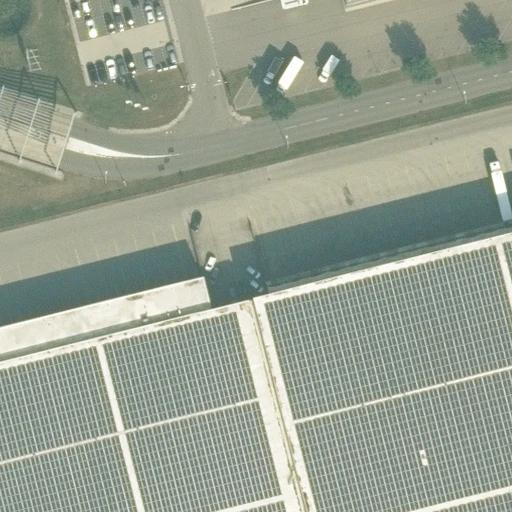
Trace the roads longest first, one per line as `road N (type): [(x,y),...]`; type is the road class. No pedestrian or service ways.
road 1 (unknown): [(316,511),(251,258),(234,225),(202,198),(103,199),(0,229)]
road 2 (tertiary): [(221,147),(511,73)]
road 3 (tertiary): [(181,155),(0,106)]
road 4 (tertiary): [(0,141),(85,168),(117,170),(181,155)]
road 5 (unknown): [(404,0),(229,43)]
road 6 (unclassified): [(221,147),(186,0)]
